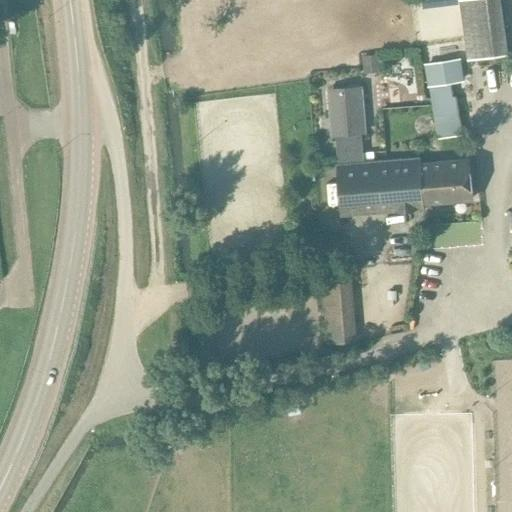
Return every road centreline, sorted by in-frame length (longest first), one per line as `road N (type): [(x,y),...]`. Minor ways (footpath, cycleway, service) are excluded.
road 1 (tertiary): [(0,487),(41,387),(74,235),(80,122),(69,0)]
road 2 (track): [(152,303),(134,0)]
road 3 (unknown): [(376,243),(428,220),(491,220)]
